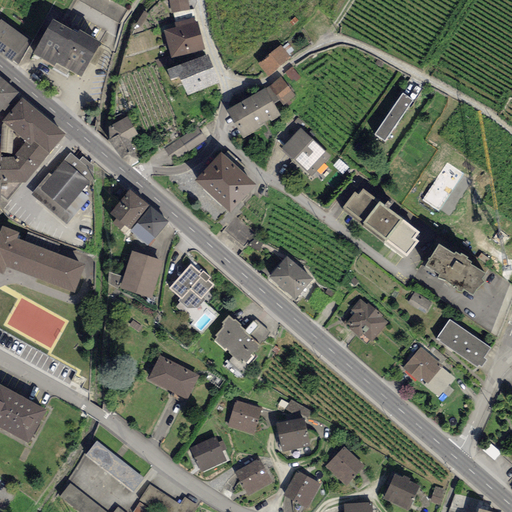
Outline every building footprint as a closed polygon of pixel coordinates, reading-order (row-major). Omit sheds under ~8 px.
[(168,0),(171,14),(190,11),(188,0),(168,0)] [(175,30),(164,33),(171,60),(205,51),(196,19),(174,25),(175,30)] [(1,22),(0,22),(0,54),(13,64),(15,61),(17,63),(31,43),(1,22)] [(53,25),(33,59),(40,63),(55,71),(56,68),(63,72),(81,83),(91,65),(95,67),(104,51),(101,49),(102,47),(80,34),(77,39),(53,25)] [(281,47),(257,66),(269,80),(292,61),(281,47)] [(208,57),(167,72),(171,84),(180,81),(186,99),(219,86),(208,57)] [(292,67),(285,73),(293,84),(301,78),(292,67)] [(0,114),(18,94),(0,78),(0,114)] [(269,87),(284,108),(296,99),(282,78),(269,87)] [(226,113),(243,141),(282,119),(265,90),(226,113)] [(385,145),(413,102),(402,95),(374,138),(385,145)] [(22,101),(3,125),(26,144),(14,159),(2,159),(1,185),(27,185),(65,137),(22,101)] [(138,136),(128,118),(109,129),(108,138),(109,142),(120,160),(129,169),(140,162),(128,142),(138,136)] [(199,128),(182,140),(190,152),(207,140),(199,128)] [(300,130),(281,151),(311,178),(331,157),(300,130)] [(166,151),(175,163),(190,152),(182,140),(166,151)] [(79,161),(69,154),(51,176),(49,175),(30,197),(67,227),(89,200),(82,194),(93,181),(93,167),(82,158),(79,161)] [(221,156),(195,184),(231,217),(257,189),(221,156)] [(355,195),(343,211),(408,261),(420,245),(415,242),(420,235),(363,191),(358,198),(355,195)] [(130,193),(109,217),(129,234),(150,209),(130,193)] [(168,224),(150,209),(129,234),(148,249),(168,224)] [(0,276),(3,278),(6,270),(75,296),(85,268),(17,243),(19,236),(1,230),(0,233),(0,276)] [(483,275),(439,246),(425,267),(469,296),(483,275)] [(131,254),(119,292),(151,301),(163,263),(131,254)] [(286,259),(268,280),(295,303),(313,281),(286,259)] [(191,265),(169,290),(180,300),(178,302),(188,311),(199,309),(206,301),(203,298),(214,286),(208,281),(211,279),(203,272),(201,274),(191,265)] [(120,286),(123,277),(114,273),(111,282),(120,286)] [(427,312),(433,303),(416,292),(408,304),(417,310),(419,307),(427,312)] [(367,306),(360,300),(351,312),(354,315),(346,325),(350,328),(349,330),(360,339),(362,337),(371,345),(388,324),(382,319),(384,316),(369,304),(367,306)] [(246,332),(229,317),(223,325),(225,327),(214,340),(234,357),(229,363),(243,375),(257,358),(254,356),(261,348),(260,346),(270,333),(255,321),(246,332)] [(143,328),(132,321),(128,327),(139,334),(143,328)] [(490,351),(449,322),(435,342),(476,370),(478,368),(482,371),(487,363),(484,360),(490,351)] [(443,367),(421,348),(402,370),(419,384),(422,380),(428,386),(443,367)] [(200,376),(160,356),(147,382),(187,402),(200,376)] [(0,387),(0,432),(29,448),(48,414),(0,387)] [(311,412),(291,400),(286,408),(306,420),(311,412)] [(236,401),(228,427),(254,436),(262,409),(236,401)] [(310,448),(304,420),(275,426),(281,454),(310,448)] [(190,450),(201,473),(226,461),(215,438),(190,450)] [(143,477),(97,441),(87,454),(133,489),(143,477)] [(341,450),(325,466),(344,485),(364,465),(344,446),(341,450)] [(259,459),(234,473),(247,497),(272,483),(259,459)] [(296,469),(283,493),(309,507),(322,483),(296,469)] [(394,472),(383,498),(409,509),(420,483),(419,483),(409,478),(410,476),(403,473),(402,475),(394,472)] [(0,511),(8,511),(21,492),(0,478),(0,511)] [(108,511),(69,483),(59,496),(81,511),(125,511),(118,506),(113,511),(108,511)] [(180,503),(150,484),(139,499),(159,511),(194,511),(199,505),(184,496),(180,503)] [(446,488),(435,485),(431,501),(441,504),(446,488)] [(344,503),(344,511),(372,511),(372,501),(344,503)]
